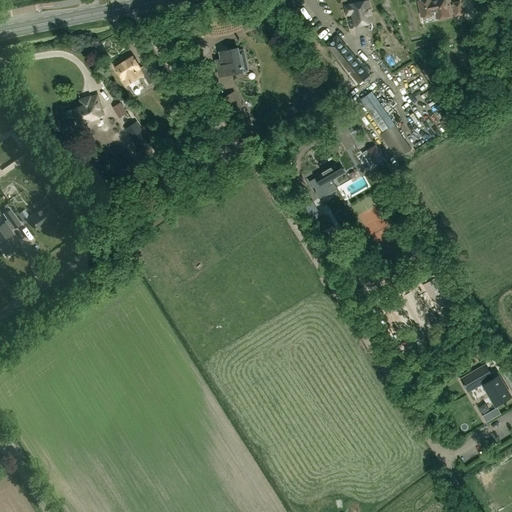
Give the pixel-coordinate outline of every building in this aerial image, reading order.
[(449,16),(447,9),(445,0),(434,0),(431,1),(430,0),(420,0),(418,1),(422,17),(435,14),(436,19),(449,16)] [(350,5),(345,6),(347,16),(352,15),(354,26),(371,22),(370,15),(371,15),(370,9),(369,9),(367,1),(350,4),(350,5)] [(460,1),(452,3),(455,16),(461,15),(462,15),(463,14),(462,10),(460,1)] [(337,36),(326,45),(359,84),(370,75),(337,36)] [(244,49),(238,50),(237,48),(220,52),(221,59),(216,61),(219,76),(241,71),(242,73),(249,72),(244,49)] [(133,57),(115,68),(122,79),(123,79),(126,85),(143,74),(149,84),(154,81),(159,78),(154,70),(148,73),(146,69),(144,65),(140,68),(133,57)] [(212,82),(209,69),(201,70),(203,84),(212,82)] [(138,84),(132,86),(136,96),(142,93),(138,84)] [(246,112),(234,91),(219,100),(230,119),(232,118),(240,132),(247,128),(240,115),(246,112)] [(411,149),(371,91),(360,100),(383,133),(380,135),(396,159),(411,149)] [(97,97),(83,101),(85,106),(73,109),(78,123),(103,115),(97,97)] [(113,107),(119,116),(126,112),(120,102),(113,107)] [(139,136),(132,141),(140,153),(151,145),(136,121),(131,125),(139,136)] [(34,131),(30,133),(35,140),(39,137),(34,131)] [(367,150),(363,153),(371,166),(383,158),(375,145),(367,150)] [(315,177),(309,181),(314,191),(314,192),(315,194),(315,193),(318,199),(321,197),(329,192),(325,186),(326,186),(324,183),(332,179),(344,172),(338,162),(315,176),(315,177)] [(59,173),(49,180),(54,187),(64,181),(59,173)] [(75,197),(66,183),(56,190),(65,203),(75,197)] [(33,206),(37,212),(30,217),(39,230),(59,216),(46,197),(33,206)] [(320,217),(312,203),(304,207),(312,221),(320,217)] [(0,225),(0,246),(6,255),(8,254),(9,255),(11,253),(14,252),(13,250),(17,247),(21,244),(16,237),(11,230),(14,228),(17,226),(21,224),(16,217),(11,209),(7,212),(4,214),(6,217),(8,220),(0,225)] [(369,263),(364,266),(374,283),(379,281),(369,263)] [(415,290),(401,297),(418,325),(431,317),(427,310),(436,305),(436,306),(452,296),(439,275),(424,284),(427,290),(418,296),(415,290)] [(485,365),(461,379),(468,391),(482,383),(495,405),(511,396),(498,375),(493,378),(491,376),(489,372),(485,365)] [(426,397),(431,400),(435,393),(430,390),(426,397)]
